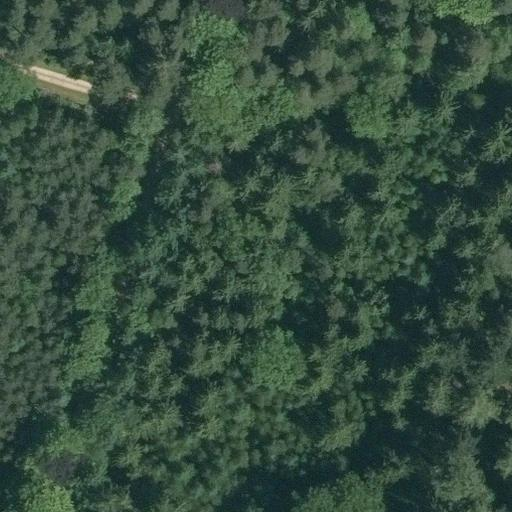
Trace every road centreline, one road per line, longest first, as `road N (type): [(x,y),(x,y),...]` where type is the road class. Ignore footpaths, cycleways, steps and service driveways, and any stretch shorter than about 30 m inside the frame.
road 1 (track): [(60,511),(175,120)]
road 2 (track): [(175,120),(0,72)]
road 3 (track): [(175,120),(222,0)]
